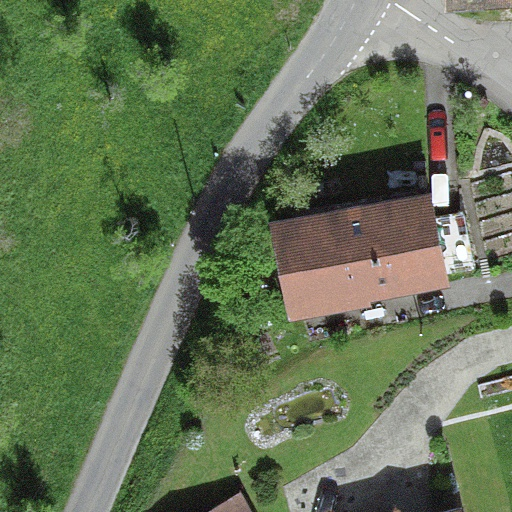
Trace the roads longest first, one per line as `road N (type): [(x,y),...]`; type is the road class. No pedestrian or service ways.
road 1 (tertiary): [(85,511),(226,183),(356,0)]
road 2 (residential): [(372,0),(432,28),(507,79)]
